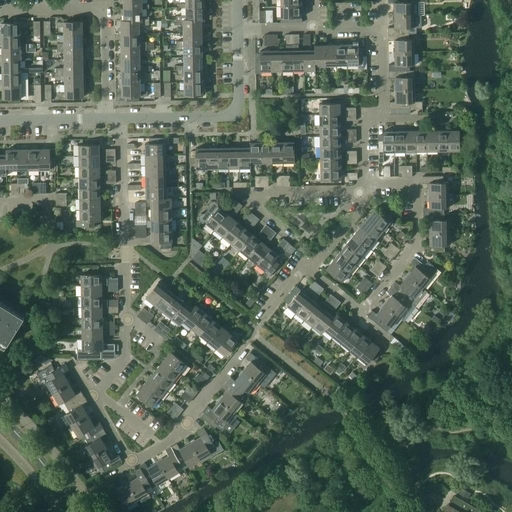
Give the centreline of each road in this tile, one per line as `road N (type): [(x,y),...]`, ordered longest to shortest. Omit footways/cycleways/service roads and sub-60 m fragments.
road 1 (residential): [(93,395),(125,352),(121,119)]
road 2 (residential): [(362,190),(416,182),(416,245),(359,311)]
road 3 (residential): [(121,119),(235,113),(237,27)]
road 4 (residential): [(291,238),(257,207),(257,190),(362,190)]
road 5 (residential): [(132,463),(172,439),(244,345)]
road 6 (residential): [(104,119),(102,7),(76,8)]
road 7 (tertiary): [(77,511),(0,415)]
